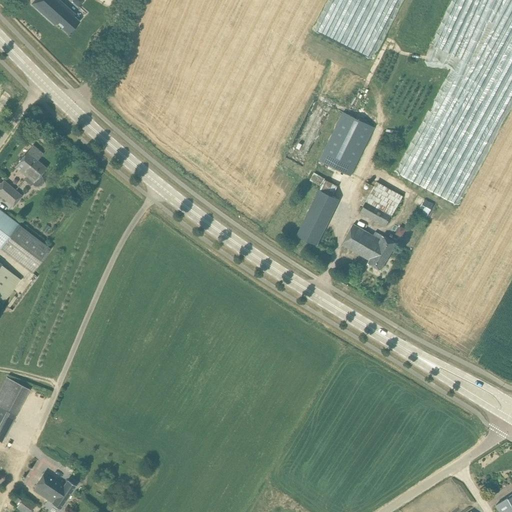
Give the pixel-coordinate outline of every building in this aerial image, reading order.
[(75,15),(68,8),(58,0),(35,0),(32,4),(55,24),(57,23),(69,34),(79,22),(74,16),(75,15)] [(319,160),(351,176),(375,128),(343,112),(319,160)] [(32,167),(40,157),(43,153),(33,145),(30,149),(17,165),(29,175),(34,169),(32,167)] [(46,168),(38,161),(41,158),(40,157),(32,167),(34,169),(29,175),(24,180),(31,186),(33,187),(36,188),(40,187),(42,186),(44,183),(45,181),(45,178),(44,176),(42,173),(46,168)] [(317,245),(335,209),(340,199),(334,196),(339,186),(325,179),(315,173),(312,179),(322,184),(297,235),(317,245)] [(0,194),(7,201),(15,190),(4,181),(0,185),(0,194)] [(384,227),(401,195),(376,181),(359,213),(384,227)] [(13,206),(22,196),(15,190),(7,201),(13,206)] [(430,212),(434,204),(425,200),(421,207),(430,212)] [(19,225),(0,210),(0,247),(1,249),(19,225)] [(381,270),(386,262),(396,243),(382,236),(380,240),(353,224),(342,245),(370,260),(368,263),(381,270)] [(0,441),(2,442),(16,415),(30,389),(7,377),(0,391),(0,441)] [(36,485),(33,490),(52,503),(52,504),(60,509),(76,485),(67,480),(63,486),(44,473),(36,485)] [(511,511),(511,494),(496,505),(500,511),(511,511)] [(22,511),(30,511),(35,505),(23,498),(16,508),(22,511)]
